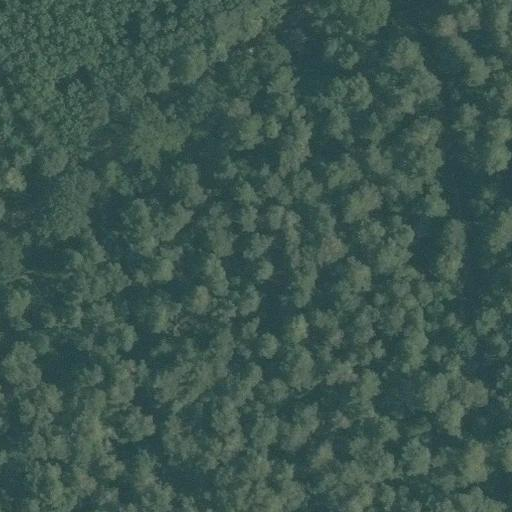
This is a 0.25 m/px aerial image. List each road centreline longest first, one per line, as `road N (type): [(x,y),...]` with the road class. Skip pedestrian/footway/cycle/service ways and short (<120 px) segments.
road 1 (track): [(423,0),(503,511)]
road 2 (track): [(0,237),(323,0)]
road 3 (track): [(99,164),(164,511)]
